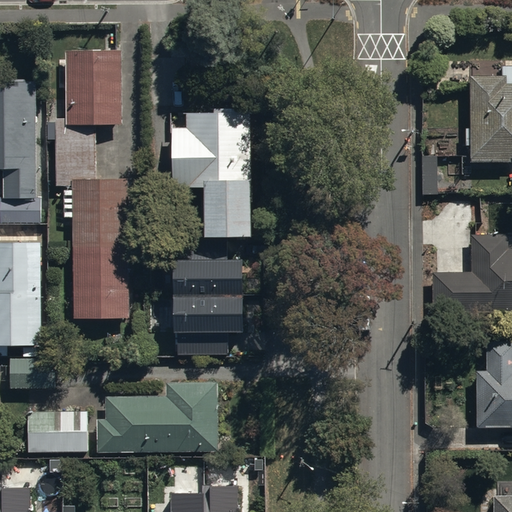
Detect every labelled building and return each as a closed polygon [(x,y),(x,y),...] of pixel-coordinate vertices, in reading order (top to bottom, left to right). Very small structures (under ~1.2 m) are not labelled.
[(71,183),(71,315),(129,314),(128,178),(96,178),(95,121),(122,121),(122,47),(66,48),(67,117),(56,117),(56,122),(45,122),(46,139),(55,139),(56,183),(71,183)] [(470,72),(470,126),(466,126),(466,143),(470,143),(470,159),(510,159),(510,154),(511,154),(511,62),(501,63),(501,73),(470,72)] [(0,220),(39,220),(39,195),(36,195),(36,79),(3,79),(3,83),(0,82),(0,168),(1,168),(1,200),(0,199),(0,220)] [(204,184),(204,237),(251,237),(251,105),(212,105),(212,112),(172,112),(172,184),(204,184)] [(437,193),(437,155),(422,156),(422,193),(437,193)] [(511,238),(506,238),(506,232),(470,232),(470,271),(433,271),(433,310),(511,309),(511,238)] [(0,342),(40,342),(40,241),(0,241),(0,342)] [(243,260),(227,260),(227,245),(175,246),(175,260),(172,260),(172,332),(175,332),(176,355),(229,355),(229,332),(243,331),(243,260)] [(475,369),(476,425),(511,424),(511,340),(486,341),(487,369),(475,369)] [(10,353),(10,387),(57,386),(56,352),(10,353)] [(106,393),(106,416),(96,416),(96,450),(219,450),(220,381),(167,380),(167,393),(106,393)] [(86,408),(27,409),(28,451),(87,450),(86,408)] [(0,511),(30,511),(30,487),(0,487),(0,511)] [(202,493),(171,493),(170,511),(238,511),(238,487),(202,487),(202,493)] [(490,511),(511,511),(511,488),(490,489),(490,511)]
